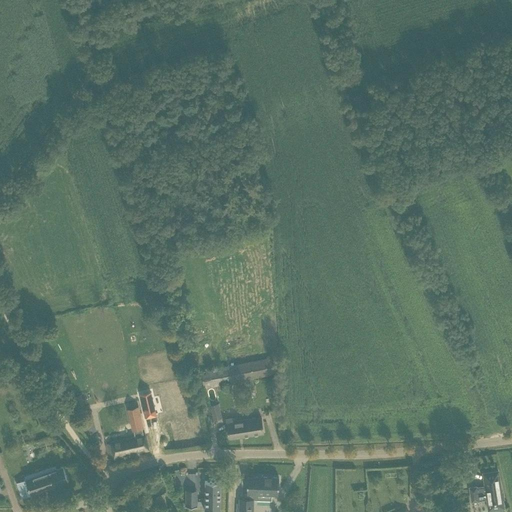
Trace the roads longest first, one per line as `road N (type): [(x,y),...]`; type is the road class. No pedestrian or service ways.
road 1 (unclassified): [(115,477),(195,454),(375,454),(511,438)]
road 2 (track): [(321,0),(462,351)]
road 3 (track): [(0,208),(96,64),(83,26)]
road 4 (unclassified): [(115,477),(54,407),(0,303)]
